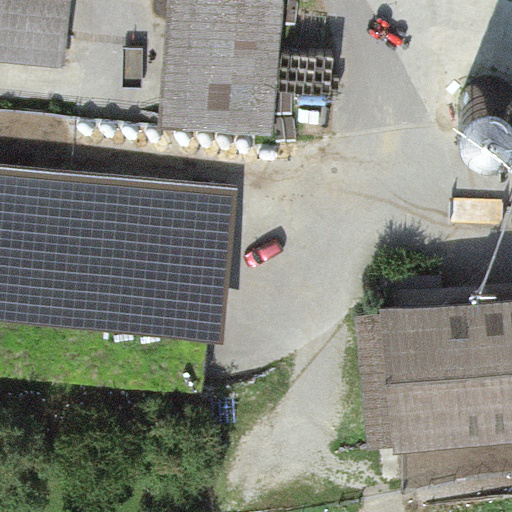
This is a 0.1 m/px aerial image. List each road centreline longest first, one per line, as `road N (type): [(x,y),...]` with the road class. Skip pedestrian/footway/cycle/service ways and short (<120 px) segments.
road 1 (track): [(425,165),(309,280),(327,467),(367,511)]
road 2 (track): [(342,0),(425,165),(511,188)]
